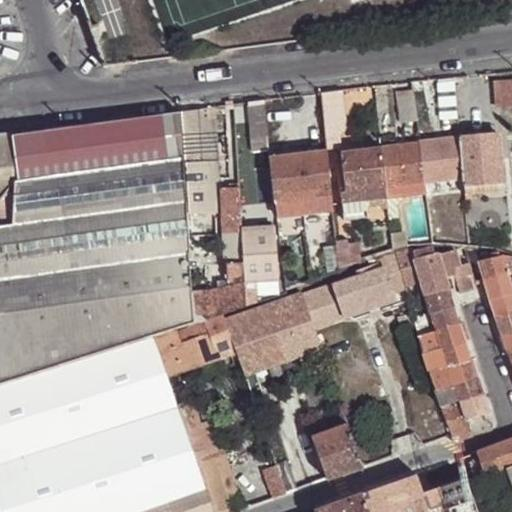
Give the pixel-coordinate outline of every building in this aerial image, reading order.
[(456,77),(437,79),(440,118),(459,116),(456,77)] [(511,78),(496,80),(498,104),(511,102),(511,78)] [(345,90),(322,93),(327,148),(342,146),(340,134),(349,129),(345,90)] [(418,121),(414,90),(399,92),(403,123),(418,121)] [(265,101),(250,103),(255,156),(259,162),(271,161),(271,157),(265,101)] [(181,111),(182,113),(188,211),(216,207),(211,171),(211,132),(216,131),(215,107),(181,111)] [(0,382),(152,336),(153,337),(195,322),(194,292),(188,211),(182,113),(158,116),(12,132),(18,176),(7,192),(1,200),(3,223),(0,223),(0,382)] [(0,133),(0,223),(3,223),(1,200),(7,192),(18,176),(16,157),(12,132),(0,133)] [(499,133),(461,137),(464,176),(465,185),(503,181),(499,133)] [(461,137),(421,142),(425,181),(464,176),(461,137)] [(421,142),(381,147),(387,195),(389,207),(390,217),(398,216),(396,194),(392,195),(391,185),(425,181),(421,142)] [(387,195),(381,147),(342,152),(345,179),(339,180),(340,185),(342,186),(346,217),(369,214),(367,205),(366,200),(382,198),(382,204),(383,208),(389,207),(387,195)] [(271,157),(271,161),(277,216),(285,216),(284,208),(283,200),(325,194),(326,203),(322,204),(324,220),(335,219),(328,149),(271,157)] [(464,176),(425,181),(427,189),(465,185),(464,176)] [(506,180),(503,181),(465,185),(466,195),(507,190),(506,180)] [(427,189),(425,181),(391,185),(392,195),(396,194),(427,191),(427,189)] [(251,185),(239,187),(241,224),(248,224),(248,216),(252,215),(251,185)] [(241,224),(239,187),(222,188),(225,233),(241,232),(241,228),(241,224)] [(283,200),(284,208),(322,204),(326,203),(325,194),(283,200)] [(241,228),(241,232),(242,241),(275,240),(275,227),(241,228)] [(225,233),(226,256),(243,255),(242,241),(241,232),(225,233)] [(243,255),(245,305),(257,300),(257,279),(278,279),(275,240),(242,241),(243,255)] [(348,241),(338,242),(338,248),(340,272),(360,265),(357,245),(348,246),(348,241)] [(328,249),(331,275),(340,272),(338,248),(328,249)] [(427,295),(449,288),(444,274),(454,271),(453,267),(460,265),(455,249),(438,255),(437,253),(435,254),(434,249),(415,255),(414,251),(396,257),(397,261),(405,283),(422,278),(427,295)] [(395,253),(378,259),(381,264),(384,263),(386,265),(397,261),(396,257),(395,253)] [(218,288),(194,292),(195,322),(223,313),(245,305),(243,255),(226,256),(227,279),(229,286),(218,288)] [(511,256),(503,255),(481,261),(486,280),(509,274),(511,273),(511,256)] [(405,283),(397,261),(386,265),(394,292),(406,289),(405,283)] [(460,265),(453,267),(454,271),(460,291),(477,286),(470,262),(460,265)] [(384,263),(381,264),(360,272),(362,277),(358,279),(366,304),(394,294),(394,292),(386,265),(384,263)] [(509,274),(486,280),(491,298),(511,292),(511,283),(509,274)] [(218,280),(218,288),(229,286),(227,279),(218,280)] [(358,279),(339,286),(347,311),(366,304),(358,279)] [(339,286),(303,297),(312,322),(347,311),(339,286)] [(433,312),(454,306),(449,288),(427,295),(433,312)] [(301,291),(226,320),(233,342),(237,340),(243,356),(277,345),(277,344),(296,339),(291,323),(297,322),(302,336),(315,333),(315,330),(312,322),(303,297),(301,291)] [(511,292),(491,298),(498,317),(511,311),(511,292)] [(394,294),(366,304),(347,311),(349,318),(397,302),(394,294)] [(460,323),(454,306),(433,312),(436,320),(422,324),(425,334),(438,329),(460,323)] [(347,311),(312,322),(315,330),(349,318),(347,311)] [(511,311),(498,317),(504,334),(511,331),(511,311)] [(422,324),(436,320),(433,312),(420,316),(422,324)] [(224,316),(154,341),(166,375),(219,355),(218,353),(235,348),(233,342),(226,320),(224,316)] [(296,339),(302,336),(297,322),(291,323),(296,339)] [(445,347),(465,341),(460,323),(438,329),(441,337),(427,341),(430,351),(445,347)] [(0,511),(213,511),(196,461),(177,407),(166,375),(154,341),(153,337),(152,336),(0,382),(0,511)] [(233,342),(235,348),(239,358),(243,356),(237,340),(233,342)] [(438,368),(471,359),(465,341),(445,347),(447,356),(436,360),(438,368)] [(279,352),(277,345),(243,356),(239,358),(242,365),(279,352)] [(438,389),(477,377),(471,359),(438,368),(432,370),(438,389)] [(444,406),(482,394),(477,377),(438,389),(444,406)] [(248,384),(260,417),(266,414),(255,382),(248,384)] [(444,406),(452,434),(453,435),(470,430),(472,434),(493,428),(482,394),(444,406)] [(191,402),(177,407),(196,461),(210,456),(191,402)] [(328,478),(362,466),(347,423),(313,435),(328,478)] [(479,476),(511,463),(511,439),(480,452),(480,453),(482,458),(474,460),(479,476)] [(213,511),(230,511),(242,508),(222,451),(210,456),(196,461),(213,511)] [(475,477),(468,457),(460,459),(468,480),(475,477)] [(286,493),(297,488),(287,459),(276,463),(278,468),(286,493)] [(468,480),(460,459),(457,460),(430,470),(442,506),(443,511),(468,511),(479,508),(468,480)] [(489,511),(511,511),(511,463),(479,476),(477,477),(489,511)] [(275,497),(286,493),(278,468),(267,472),(275,497)] [(423,511),(442,506),(430,470),(391,483),(401,511),(423,511)] [(401,511),(391,483),(361,494),(367,511),(401,511)] [(367,511),(361,494),(315,509),(315,511),(367,511)]
